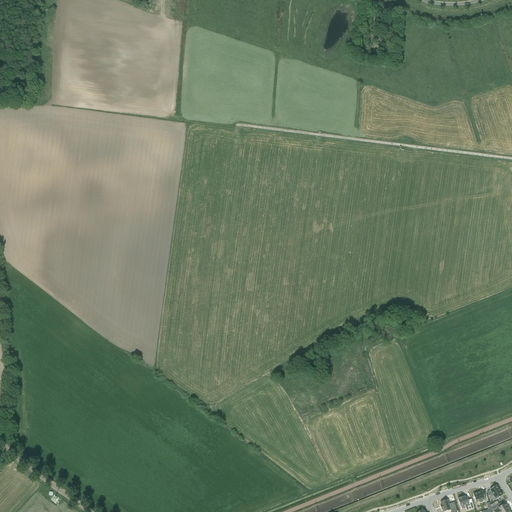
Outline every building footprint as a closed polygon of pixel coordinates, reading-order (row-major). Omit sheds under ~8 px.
[(496,485),(489,489),(496,500),(502,496),(496,485)] [(482,491),(473,494),(475,503),(485,500),(482,491)] [(458,499),(458,500),(460,506),(464,505),(466,511),(474,508),(471,499),(468,500),(467,497),(465,497),(464,496),(458,499)] [(441,505),(440,506),(441,510),(442,510),(442,511),(444,511),(450,510),(450,509),(456,507),(454,502),(449,504),(447,500),(440,502),(441,505)] [(488,510),(481,511),(509,511),(508,509),(507,507),(505,504),(502,505),(501,503),(491,509),(490,509),(488,510)]
